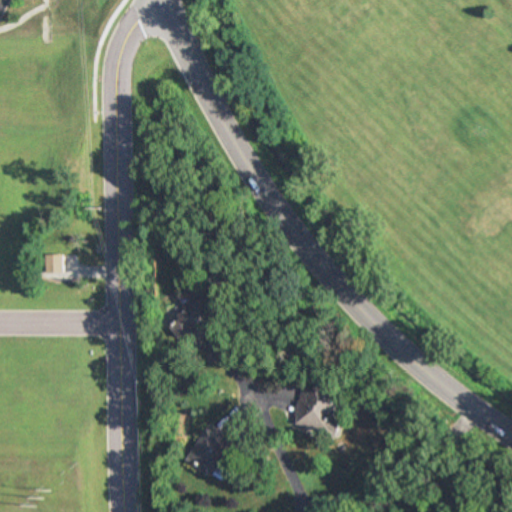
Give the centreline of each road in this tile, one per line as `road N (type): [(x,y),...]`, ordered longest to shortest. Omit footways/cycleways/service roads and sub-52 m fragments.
road 1 (secondary): [(161,0),(222,124),(316,248),(410,358),(511,432)]
road 2 (tertiary): [(121,511),(113,63),(122,36),(161,0)]
